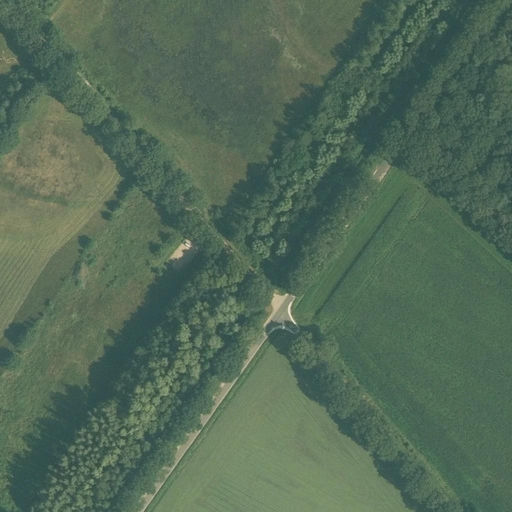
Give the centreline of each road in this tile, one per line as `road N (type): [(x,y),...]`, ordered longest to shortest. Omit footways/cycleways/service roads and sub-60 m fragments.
road 1 (unclassified): [(280,311),(501,0)]
road 2 (track): [(280,311),(34,30)]
road 3 (unclassified): [(454,511),(280,311)]
road 4 (unclassified): [(137,511),(280,311)]
